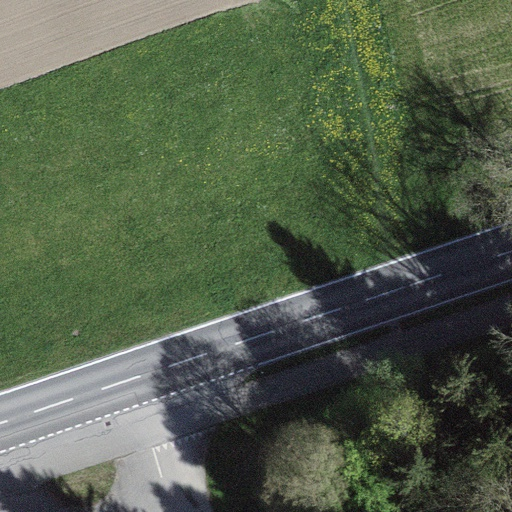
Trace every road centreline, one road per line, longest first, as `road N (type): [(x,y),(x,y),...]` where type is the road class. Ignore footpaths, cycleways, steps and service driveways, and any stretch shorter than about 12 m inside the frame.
road 1 (secondary): [(0,421),(511,249)]
road 2 (track): [(0,480),(511,309)]
road 3 (track): [(122,511),(81,394)]
